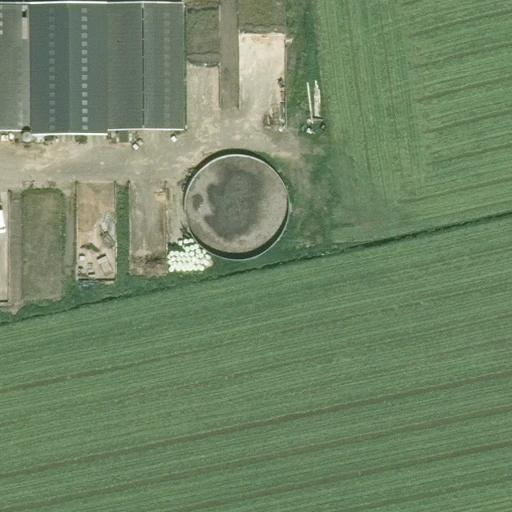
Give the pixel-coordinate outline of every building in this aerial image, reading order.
[(183,5),(143,5),(105,6),(105,130),(185,130),(183,5)] [(0,130),(34,131),(33,6),(0,6),(0,130)] [(105,130),(105,6),(33,6),(34,131),(105,130)] [(137,179),(146,215),(167,210),(157,174),(137,179)] [(195,238),(196,275),(219,275),(217,237),(195,238)] [(185,273),(194,272),(193,240),(184,240),(185,273)]
